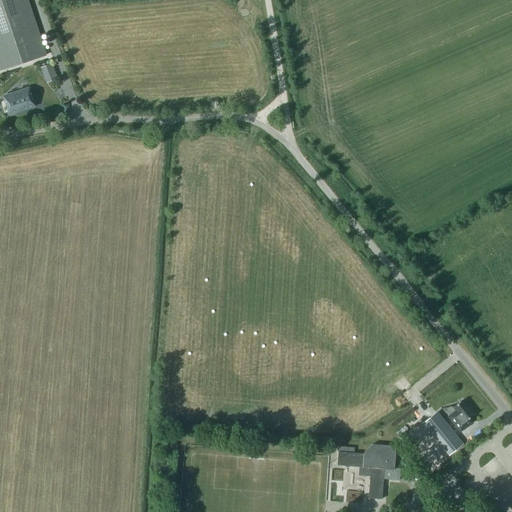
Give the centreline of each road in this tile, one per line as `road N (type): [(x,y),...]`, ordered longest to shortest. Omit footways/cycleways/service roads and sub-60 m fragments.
road 1 (unclassified): [(511,421),(289,145)]
road 2 (unclassified): [(0,134),(103,118),(232,115),(289,145)]
road 3 (unclassified): [(289,145),(268,0)]
